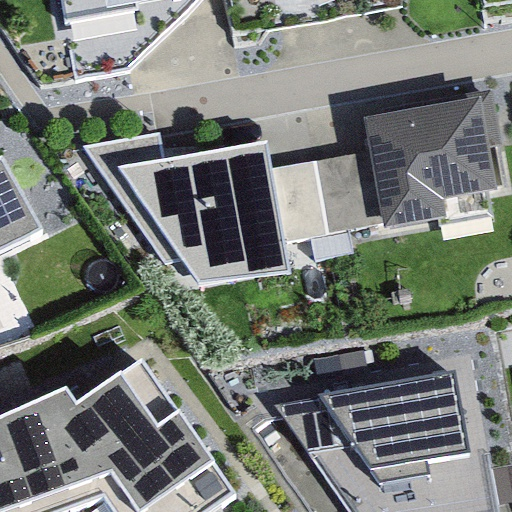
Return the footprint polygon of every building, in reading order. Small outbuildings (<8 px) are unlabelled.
[(88,0),(93,27),(162,14),(160,5),(183,0),(88,0)] [(282,0),(283,16),(311,15),(309,0),(282,0)] [(511,192),(511,124),(508,101),(388,122),(393,152),(406,224),(406,228),(469,217),(466,200),(511,192)] [(305,242),(406,224),(393,152),(292,170),(305,242)] [(232,307),(314,292),(305,242),(292,170),(290,157),(144,183),(232,307)] [(7,176),(0,179),(0,271),(43,252),(7,176)] [(511,511),(511,464),(496,467),(480,377),(296,410),(365,511),(511,511)] [(91,414),(76,395),(0,428),(0,511),(97,511),(118,503),(124,511),(229,511),(246,500),(194,422),(171,440),(132,384),(91,414)]
